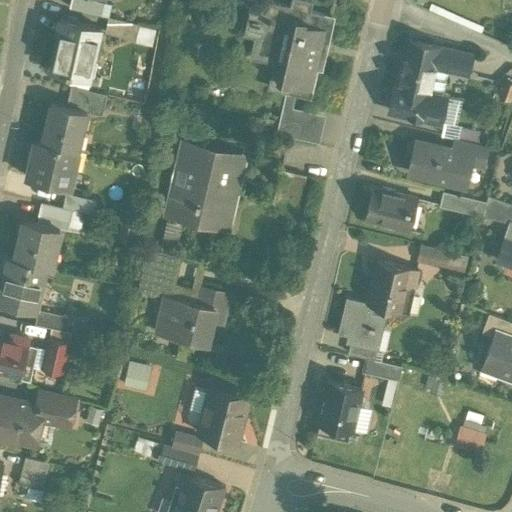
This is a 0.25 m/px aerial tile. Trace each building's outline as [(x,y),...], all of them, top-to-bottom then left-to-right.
[(104,0),(101,0),(71,0),(70,6),(101,13),(104,0)] [(292,0),(291,5),(267,0),(265,0),(264,5),(252,2),(246,29),(260,32),(256,52),(279,58),(273,87),(310,96),(323,41),(328,42),(334,15),(309,10),(311,0),(292,0)] [(140,22),(109,15),(105,31),(136,38),(140,22)] [(101,26),(60,17),(57,28),(59,29),(50,67),(71,72),(71,70),(90,75),(90,73),(89,73),(93,55),(94,55),(101,26)] [(408,38),(398,80),(396,80),(390,109),(440,120),(446,95),(442,94),(449,68),(468,72),(472,53),(408,38)] [(511,94),(511,81),(505,79),(500,95),(511,99),(511,94)] [(107,93),(71,84),(67,104),(87,109),(87,110),(102,114),(107,93)] [(67,104),(51,101),(43,139),(72,146),(78,148),(87,110),(87,109),(67,104)] [(320,115),(282,108),(277,132),(314,140),(320,115)] [(487,144),(456,137),(453,149),(473,153),(471,162),(482,165),(487,144)] [(43,139),(37,138),(28,176),(69,186),(73,167),(68,166),(72,146),(43,139)] [(453,149),(416,140),(408,169),(466,183),(471,162),(473,153),(453,149)] [(224,150),(186,142),(181,163),(177,162),(172,182),(176,183),(169,214),(214,225),(216,218),(227,221),(239,170),(243,171),(247,152),(225,147),(224,150)] [(306,175),(280,169),(272,205),(298,211),(306,175)] [(417,196),(373,186),(365,217),(410,228),(417,196)] [(475,197),(443,190),(440,204),(472,212),(475,197)] [(97,199),(66,191),(63,206),(73,208),(94,213),(97,199)] [(511,202),(488,194),(486,200),(483,215),(511,222),(511,202)] [(486,200),(475,197),(472,212),(483,215),(486,200)] [(63,206),(42,201),(38,216),(69,223),(73,208),(63,206)] [(60,226),(25,218),(16,256),(45,263),(48,264),(52,250),(54,250),(60,226)] [(511,235),(505,233),(497,257),(511,262),(511,235)] [(448,251),(421,245),(418,258),(445,265),(448,252),(448,251)] [(176,253),(147,246),(142,271),(171,277),(176,253)] [(448,251),(448,252),(445,265),(464,269),(467,256),(448,251)] [(16,256),(10,255),(0,296),(0,299),(34,308),(45,263),(16,256)] [(412,266),(377,258),(367,301),(374,303),(402,309),(408,283),(415,285),(418,268),(412,267),(412,266)] [(171,277),(142,271),(138,288),(165,295),(157,330),(207,342),(215,307),(225,310),(230,290),(201,284),(200,288),(170,281),(171,277)] [(374,303),(367,301),(347,296),(340,328),(350,330),(347,340),(352,341),(377,347),(385,314),(372,312),(374,303)] [(70,315),(38,308),(35,322),(51,326),(66,330),(70,315)] [(511,320),(489,312),(482,331),(493,335),(495,329),(511,335),(511,320)] [(66,330),(51,326),(49,336),(69,341),(71,331),(66,330)] [(511,335),(495,329),(493,335),(482,366),(511,376),(511,335)] [(12,331),(10,338),(0,335),(0,369),(29,376),(37,345),(27,342),(28,335),(12,331)] [(69,341),(49,336),(42,366),(62,371),(69,341)] [(377,347),(352,341),(349,352),(375,358),(377,347)] [(126,349),(113,346),(105,373),(119,376),(126,349)] [(389,362),(365,356),(362,371),(385,376),(389,362)] [(401,365),(389,362),(385,376),(398,379),(401,365)] [(121,374),(116,390),(126,392),(130,375),(121,374)] [(362,387),(328,378),(318,421),(320,422),(318,431),(349,439),(351,429),(353,430),(362,387)] [(250,394),(212,384),(199,431),(238,441),(238,440),(237,439),(244,411),(245,411),(250,394)] [(76,397),(40,389),(36,402),(44,404),(41,417),(70,424),(76,397)] [(36,402),(0,393),(0,434),(5,435),(7,438),(14,440),(17,438),(35,442),(35,440),(32,439),(35,423),(39,424),(41,417),(44,404),(36,402)] [(485,435),(461,428),(455,446),(479,453),(485,435)] [(203,437),(176,429),(173,443),(199,450),(203,437)] [(155,441),(140,437),(136,450),(160,457),(164,443),(155,441)] [(199,453),(164,443),(160,457),(160,458),(194,468),(199,453)] [(49,461),(26,455),(19,481),(43,486),(49,461)] [(214,511),(224,484),(182,471),(176,489),(179,490),(172,511),(214,511)]
